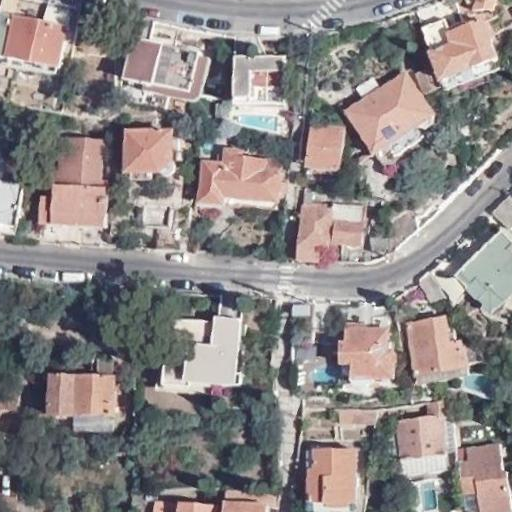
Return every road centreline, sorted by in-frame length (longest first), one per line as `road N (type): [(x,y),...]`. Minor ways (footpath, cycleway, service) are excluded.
road 1 (residential): [(0,255),(287,279),(373,278),(430,246),(511,163)]
road 2 (residential): [(381,0),(294,13),(171,0)]
